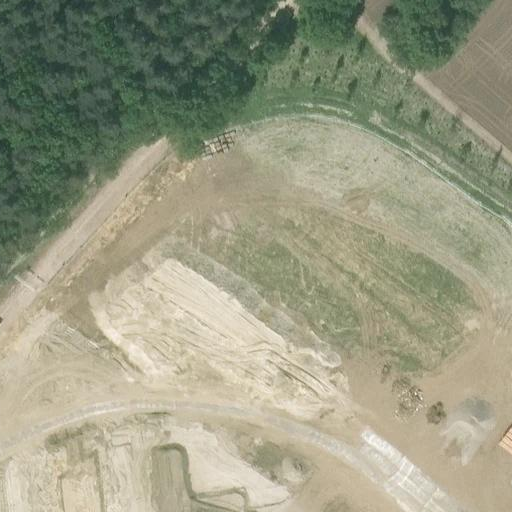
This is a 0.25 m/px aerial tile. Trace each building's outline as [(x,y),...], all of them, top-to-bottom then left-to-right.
[(262,159),(262,160),(333,164),(353,165),(354,135),(355,135),(355,134),(354,134),(355,129),(355,128),(355,124),(336,123),(335,144),(274,141),(273,160),(262,159)] [(262,160),(261,180),(313,183),(312,202),(331,203),(332,175),(333,175),(333,174),(332,174),(332,168),(333,169),(333,168),(332,168),(333,164),(262,160)] [(366,201),(366,202),(366,206),(385,207),(441,210),(442,190),(386,186),(388,166),(368,165),(367,195),(366,195),(366,196),(367,196),(366,201)] [(189,173),(187,201),(227,203),(228,175),(189,173)] [(263,239),(262,240),(328,243),(330,214),(331,214),(331,213),(330,213),(330,208),(331,208),(331,207),(330,207),(331,203),(312,202),(265,199),(264,220),(303,222),(302,241),(263,239)] [(364,241),(364,242),(364,245),(434,249),(435,229),(384,226),(385,207),(366,206),(365,235),(364,235),(365,235),(364,241)] [(231,222),(231,223),(249,224),(249,211),(232,210),(232,212),(231,222)] [(262,240),(261,260),(301,262),(300,282),(326,284),(328,254),(329,254),(329,253),(328,253),(328,248),(329,248),(329,247),(328,247),(328,243),(262,240)] [(511,244),(478,242),(476,270),(511,272),(511,244)] [(351,280),(351,281),(352,281),(352,286),(371,287),(372,266),(433,269),(434,249),(364,245),(354,245),(353,274),(352,274),(352,275),(353,275),(352,280),(351,280)] [(243,260),(242,277),(244,278),(254,278),(255,278),(256,261),(243,260)] [(205,263),(203,302),(231,304),(233,264),(205,263)] [(449,270),(448,284),(465,284),(465,283),(466,273),(466,271),(449,270)] [(255,281),(254,302),(282,303),(280,326),(316,327),(317,308),(317,297),(289,296),(290,283),(255,281)] [(448,284),(447,297),(465,298),(465,296),(465,286),(465,284),(448,284)] [(477,302),(475,341),(503,343),(505,303),(477,302)] [(212,425),(185,428),(191,473),(216,470),(218,489),(232,488),(229,463),(217,465),(212,425)] [(132,426),(94,431),(97,453),(135,449),(132,426)] [(172,432),(164,433),(165,445),(173,444),(172,432)] [(173,444),(165,445),(167,457),(175,456),(173,444)] [(303,447),(279,450),(284,491),(306,488),(307,497),(321,496),(318,471),(306,473),(303,447)] [(135,449),(97,453),(97,455),(99,454),(102,475),(137,470),(135,449)] [(258,479),(246,480),(249,505),(263,503),(262,493),(284,491),(279,450),(255,453),(258,479)] [(52,458),(15,463),(18,485),(55,481),(52,458)] [(137,470),(102,475),(104,496),(140,492),(137,470)] [(171,476),(163,477),(165,489),(173,488),(171,476)] [(55,481),(18,485),(20,507),(56,502),(54,482),(55,482),(55,481)] [(406,482),(366,487),(369,511),(375,511),(379,511),(378,511),(407,511),(407,508),(409,508),(406,482)] [(173,488),(165,489),(166,501),(174,500),(173,488)] [(142,511),(140,492),(104,496),(106,511),(142,511)] [(57,511),(56,502),(20,507),(20,511),(57,511)]
